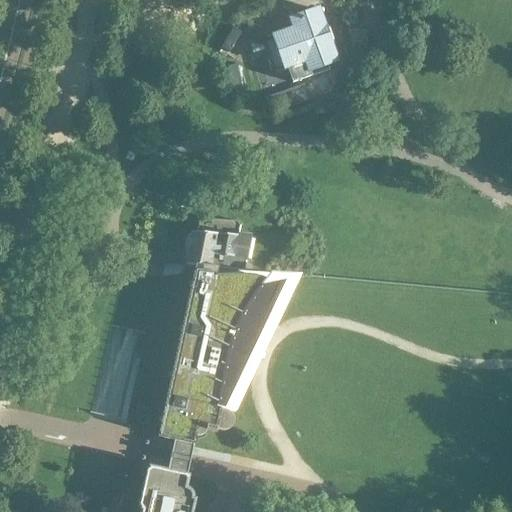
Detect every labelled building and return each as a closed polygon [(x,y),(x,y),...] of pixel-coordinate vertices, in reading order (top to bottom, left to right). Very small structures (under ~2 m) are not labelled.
[(286,68),(287,70),(292,83),(328,70),(326,65),(336,61),(329,43),(324,28),(317,9),(290,19),(291,21),(292,21),(294,27),(293,28),(273,35),(274,39),(266,42),(275,68),(283,65),(284,68),(286,68)] [(308,100),(304,85),(282,92),(266,98),(271,112),(287,107),(308,100)] [(194,266),(217,268),(218,268),(242,271),(244,260),(245,260),(251,236),(237,235),(239,226),(236,221),(201,219),(198,222),(196,232),(190,232),(186,237),(184,247),(186,252),(184,265),(185,265),(194,266)] [(194,266),(165,397),(156,437),(192,445),(194,437),(196,438),(199,438),(202,437),(205,435),(206,432),(217,434),(218,431),(224,432),(228,431),(233,428),(234,423),(234,417),(232,414),(228,411),(223,410),(224,408),(226,404),(228,401),(230,398),(233,395),(235,391),(237,387),(238,383),(239,375),(239,370),(239,366),(237,354),(237,349),(237,344),(239,339),(241,334),(244,330),(247,327),(251,324),(263,316),(267,313),(272,307),(274,302),(276,297),(276,294),(275,289),(273,285),(270,282),(266,278),(260,276),(253,275),(248,274),(238,274),(216,275),(217,268),(194,266)] [(144,443),(143,446),(144,447),(143,451),(143,455),(141,454),(140,458),(142,458),(142,460),(142,462),(142,464),(143,465),(144,465),(145,467),(146,467),(147,468),(149,468),(186,476),(189,461),(191,452),(195,453),(196,449),(192,448),(192,445),(156,437),(153,437),(151,437),(149,438),(148,438),(147,440),(146,442),(145,443),(144,443)] [(189,511),(192,500),(190,499),(190,496),(188,492),(186,490),(183,489),(186,476),(149,468),(147,468),(147,470),(146,471),(137,505),(139,507),(138,510),(140,510),(139,511),(189,511)]
